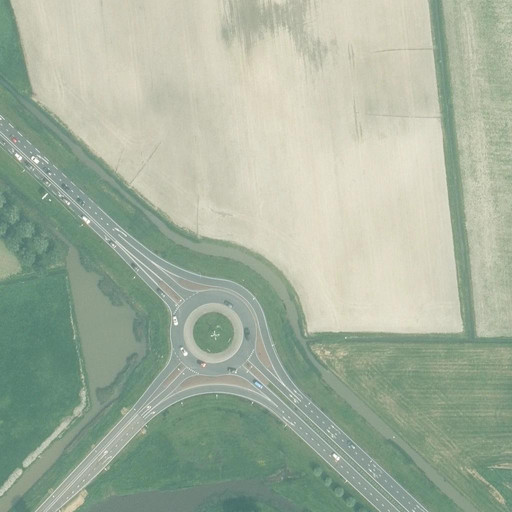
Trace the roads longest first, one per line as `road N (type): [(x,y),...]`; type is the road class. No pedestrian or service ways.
road 1 (trunk): [(298,403),(248,295),(171,268),(104,224)]
road 2 (trunk): [(126,427),(177,396),(228,388),(311,432)]
road 3 (primary): [(61,191),(179,317)]
road 4 (trunk): [(414,511),(298,403)]
